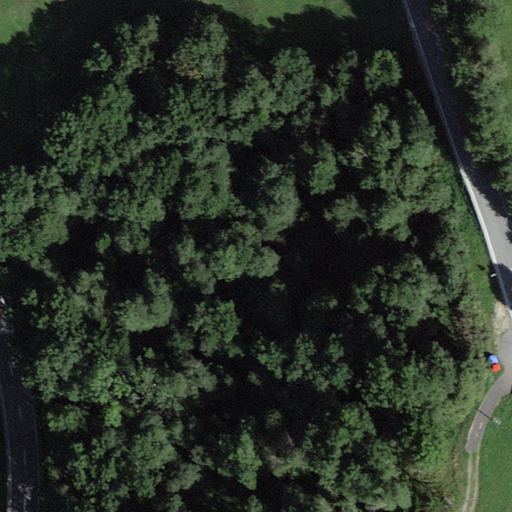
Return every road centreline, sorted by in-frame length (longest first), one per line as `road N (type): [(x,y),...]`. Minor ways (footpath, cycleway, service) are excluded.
road 1 (tertiary): [(417,0),(511,271)]
road 2 (tertiary): [(22,511),(24,471),(0,332)]
road 3 (track): [(511,378),(474,434),(466,511)]
